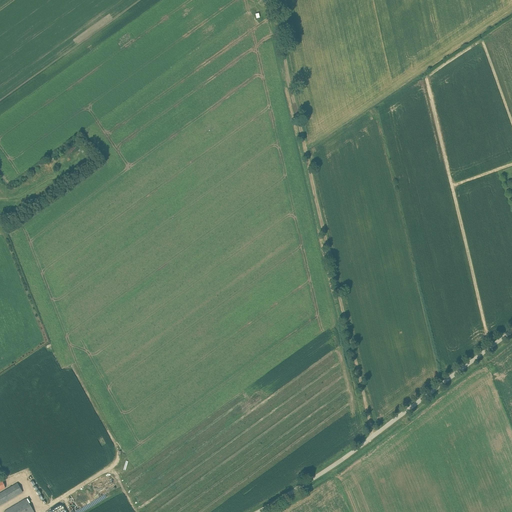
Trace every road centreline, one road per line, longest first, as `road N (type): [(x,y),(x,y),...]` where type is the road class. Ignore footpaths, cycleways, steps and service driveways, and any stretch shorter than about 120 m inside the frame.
road 1 (track): [(373,435),(269,0)]
road 2 (track): [(511,123),(481,40),(425,77),(486,329)]
road 3 (unclassified): [(261,511),(511,331)]
